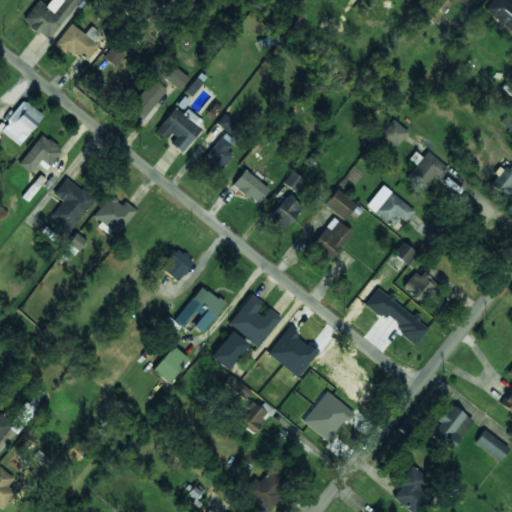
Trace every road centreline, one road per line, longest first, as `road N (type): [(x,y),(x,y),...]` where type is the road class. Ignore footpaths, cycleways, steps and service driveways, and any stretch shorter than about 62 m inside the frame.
road 1 (residential): [(418,386),(0,45)]
road 2 (tertiary): [(315,511),(511,268)]
